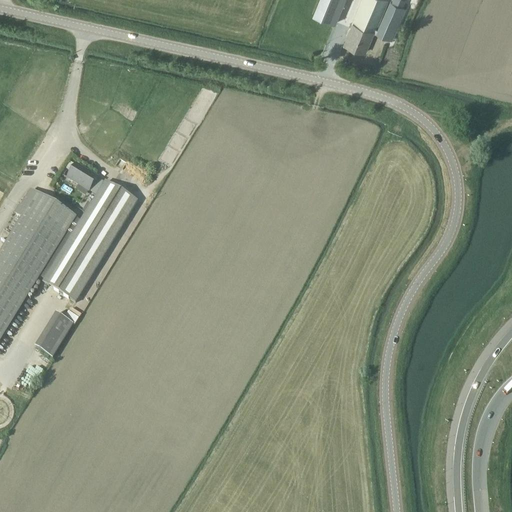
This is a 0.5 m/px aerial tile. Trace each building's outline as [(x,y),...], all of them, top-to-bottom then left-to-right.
[(319,0),(314,13),(336,23),(345,0),(319,0)] [(385,0),(361,0),(353,23),(374,32),(388,1),(385,0)] [(407,9),(392,2),(378,34),(393,40),(407,9)] [(353,23),(344,45),(366,53),(374,32),(353,23)] [(97,178),(76,165),(68,178),(89,192),(89,191),(97,179),(97,178)] [(104,184),(97,179),(89,191),(97,196),(104,184)] [(105,183),(104,184),(97,196),(81,222),(45,281),(43,283),(76,303),(137,203),(105,183)] [(45,281),(81,222),(31,191),(16,215),(22,218),(0,254),(0,341),(40,277),(45,281)] [(54,360),(74,326),(57,316),(36,349),(54,360)]
